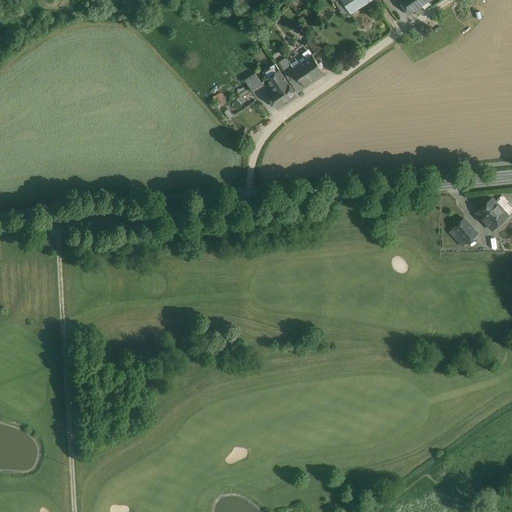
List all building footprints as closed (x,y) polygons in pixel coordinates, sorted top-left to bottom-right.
[(341,0),(338,0),(336,2),(345,15),(349,12),(341,0)] [(341,0),(349,12),(350,13),(369,0),(341,0)] [(430,0),(399,0),(409,15),(430,0)] [(323,47),(316,36),(307,42),(315,53),(323,47)] [(292,68),(305,87),(325,74),(312,55),(299,64),(293,67),(292,68)] [(292,68),(293,67),(291,64),(286,56),(276,62),(286,76),(292,68)] [(288,83),(275,63),(262,71),(275,90),(268,95),(276,108),(296,94),(289,83),(288,83)] [(305,87),(292,68),(286,76),(297,93),(305,87)] [(255,74),(245,81),(250,88),(251,91),(262,84),(255,74)] [(226,102),(220,91),(214,95),(214,96),(208,100),(214,110),(226,102)] [(228,109),(223,112),(228,119),(233,116),(228,109)] [(508,216),(492,198),(476,213),(492,230),(508,216)] [(477,233),(464,218),(454,228),(467,243),(477,233)]
